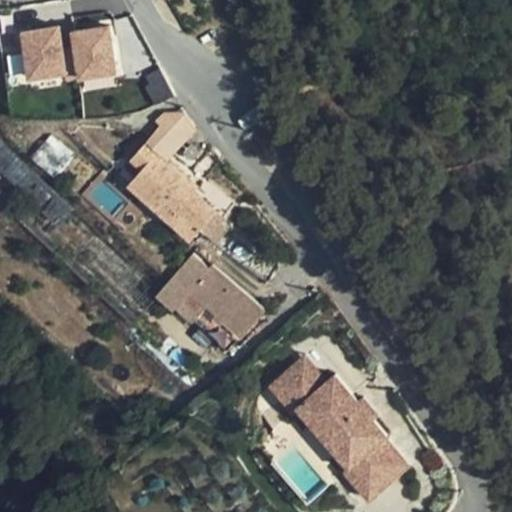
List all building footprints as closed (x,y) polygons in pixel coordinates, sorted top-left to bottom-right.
[(50,30),(76,25),(96,22),(114,19),(111,0),(100,0),(46,10),(50,30)] [(99,35),(96,22),(76,25),(79,37),(90,34),(90,36),(99,35)] [(61,55),(11,47),(9,65),(58,73),(61,55)] [(162,73),(145,78),(153,101),(170,96),(162,73)] [(169,160),(198,130),(185,111),(165,112),(157,120),(161,124),(147,142),(169,160)] [(32,158),(56,179),(75,155),(51,135),(32,158)] [(191,223),(201,230),(217,211),(195,191),(199,187),(147,142),(139,135),(124,152),(143,169),(129,185),(170,220),(177,211),(191,223)] [(0,202),(23,223),(56,195),(0,143),(0,202)] [(194,321),(178,306),(174,310),(157,296),(161,291),(56,195),(23,223),(188,375),(217,342),(194,321)] [(177,211),(170,220),(183,231),(191,223),(177,211)] [(0,242),(11,233),(0,221),(0,242)] [(201,230),(191,223),(183,231),(193,240),(201,230)] [(165,377),(11,233),(0,242),(0,286),(133,411),(165,377)] [(193,254),(161,291),(178,306),(194,321),(208,307),(190,292),(209,269),(210,268),(193,254)] [(232,289),(209,269),(190,292),(208,307),(244,336),(266,309),(238,284),(232,289)] [(174,310),(178,306),(161,291),(157,296),(174,310)] [(333,375),(316,390),(292,364),(268,385),(292,412),(296,408),(308,397),(347,440),(335,451),(347,465),(343,469),(368,498),(409,462),(385,436),(387,434),(333,375)]
